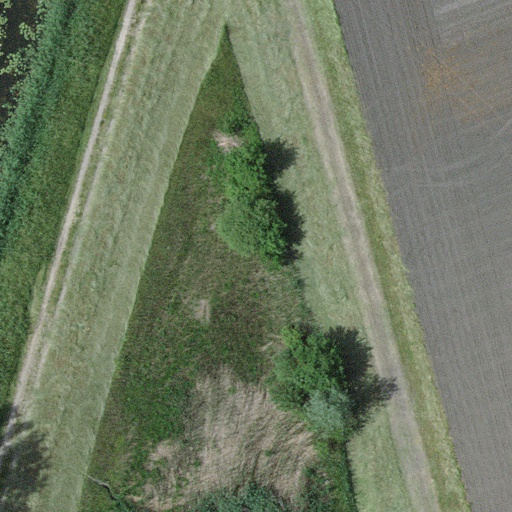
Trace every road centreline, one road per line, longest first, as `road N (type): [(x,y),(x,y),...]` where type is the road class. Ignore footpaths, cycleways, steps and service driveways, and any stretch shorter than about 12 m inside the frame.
road 1 (track): [(287,0),(426,511)]
road 2 (track): [(142,0),(0,493)]
